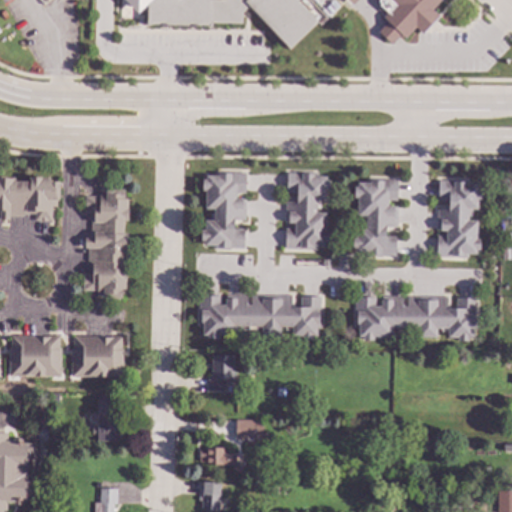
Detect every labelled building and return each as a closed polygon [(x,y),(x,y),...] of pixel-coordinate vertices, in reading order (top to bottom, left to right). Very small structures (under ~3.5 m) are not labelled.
[(294,0),(316,23),(288,50),(248,6),(243,11),(242,24),(209,23),(209,27),(159,25),(159,24),(146,24),(147,4),(135,15),(121,0),(294,0)] [(441,0),(431,10),(438,17),(422,35),(415,28),(404,40),(399,35),(391,45),(377,32),(386,22),(381,17),(386,12),(379,6),(380,4),(378,3),(378,0),(356,0),(352,5),(347,0),(441,0)] [(244,194),(235,194),(235,200),(245,200),(244,221),(233,221),(233,230),(243,230),(243,249),(229,249),(229,250),(212,250),(212,246),(204,246),(204,241),(200,241),(200,230),(204,230),(204,221),(213,221),(213,209),(205,209),(205,191),(201,191),(202,180),(206,180),(206,176),(218,176),(218,175),(230,175),(230,173),(245,173),(244,194)] [(312,174),(312,177),(326,177),(326,182),(329,182),(328,192),(326,192),(326,202),(316,202),(316,213),(325,214),(324,231),(327,231),(327,243),(324,243),(324,247),(316,246),(316,250),(284,249),(285,229),(293,229),(293,223),(284,223),(285,202),(294,202),(295,192),(286,192),(286,174),(312,174)] [(49,182),(59,184),(59,200),(56,200),(56,207),(51,206),(51,221),(34,221),(34,215),(23,215),(23,217),(8,216),(8,220),(0,220),(0,178),(15,178),(15,182),(29,182),(29,177),(49,178),(49,182)] [(397,181),(396,201),(388,201),(388,208),(396,208),(396,228),(386,228),(385,237),(395,237),(395,256),(381,256),(381,258),(364,257),(363,253),(356,253),(356,248),(352,248),(353,238),(356,238),(357,228),(365,228),(365,217),(356,219),(356,199),(353,199),(354,188),(357,188),(358,183),(369,184),(370,182),(382,182),(382,180),(397,181)] [(454,181),(454,182),(465,182),(465,185),(477,185),(477,189),(481,189),(480,200),(477,200),(476,210),(467,210),(467,221),(476,222),(475,240),(479,240),(479,251),(476,251),(476,255),(467,255),(467,258),(436,257),(436,237),(444,237),(444,232),(436,232),(436,210),(446,210),(446,200),(437,200),(438,180),(454,181)] [(124,190),(123,200),(127,200),(126,220),(123,221),(122,234),(126,234),(126,254),(122,255),(121,269),(126,269),(125,290),(120,290),(120,299),(102,298),(101,296),(96,295),(95,291),(82,290),(82,274),(90,274),(90,262),(87,262),(88,249),(83,249),(84,240),(89,240),(90,215),(90,214),(84,213),(85,197),(97,197),(98,193),(105,193),(105,189),(124,190)] [(510,260),(501,260),(501,249),(510,250),(510,260)] [(290,307),(300,307),(300,297),(319,297),(319,328),(316,328),(316,337),(312,337),(312,340),(301,340),(301,336),(291,336),(291,327),(280,327),(280,336),(261,336),(261,326),(235,326),(235,336),(218,336),(218,339),(206,339),(206,336),(202,336),(202,327),(198,327),(198,296),(219,296),(219,303),(225,303),(225,299),(226,299),(226,296),(246,296),(246,306),(251,306),(251,296),(290,296),(290,307)] [(475,329),(472,329),(472,338),(468,338),(468,341),(457,341),(457,338),(448,338),(448,328),(436,328),(436,337),(416,337),(416,328),(391,328),(391,337),(373,337),(373,341),(363,341),(363,337),(358,337),(358,329),(354,329),(354,297),(375,297),(375,307),(380,307),(380,297),(402,297),(402,307),(406,307),(406,298),(446,298),(446,307),(456,307),(456,299),(475,298),(475,329)] [(58,349),(60,349),(60,377),(8,377),(8,349),(10,349),(10,337),(58,337),(58,349)] [(121,349),(122,349),(122,377),(70,377),(71,349),(73,349),(73,337),(121,337),(121,349)] [(234,381),(225,381),(224,391),(207,391),(207,380),(211,380),(211,357),(234,357),(234,381)] [(115,400),(114,417),(112,417),(112,424),(121,424),(121,437),(116,437),(116,443),(96,442),(97,399),(115,400)] [(253,422),(262,422),(262,439),(252,439),(252,443),(245,443),(245,439),(235,439),(235,421),(253,421),(253,422)] [(3,433),(6,433),(6,442),(31,444),(31,455),(28,455),(28,463),(26,463),(26,483),(28,483),(28,491),(31,491),(31,501),(21,500),(22,506),(12,505),(11,502),(6,502),(6,511),(2,511),(0,511),(0,428),(3,428),(3,433)] [(223,454),(234,454),(234,466),(205,465),(205,462),(199,462),(199,451),(205,452),(205,449),(223,449),(223,454)] [(107,490),(117,490),(117,505),(113,505),(112,509),(115,509),(115,511),(93,511),(94,504),(99,504),(100,489),(101,490),(101,482),(107,482),(107,490)] [(221,484),(219,511),(211,511),(201,511),(202,502),(199,502),(199,497),(202,497),(203,483),(221,484)] [(288,496),(271,496),(271,487),(288,487),(288,496)] [(478,501),(457,501),(457,493),(478,493),(478,501)]
